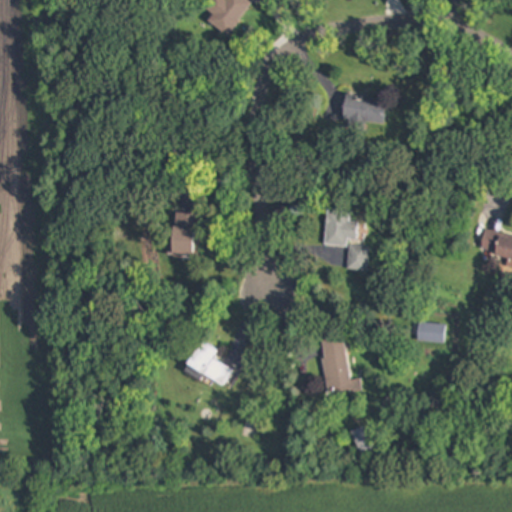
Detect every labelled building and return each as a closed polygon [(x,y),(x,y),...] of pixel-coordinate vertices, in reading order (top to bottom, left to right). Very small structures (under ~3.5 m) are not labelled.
[(254,1),(252,0),(212,0),(207,10),(215,15),(210,23),(232,37),(254,1)] [(386,124),(387,98),(344,97),(344,122),(386,124)] [(326,246),(348,248),(349,240),(358,241),(359,223),(350,222),(351,213),(328,212),(326,246)] [(199,220),(172,220),(172,257),(199,257),(199,220)] [(511,259),(511,268),(511,240),(511,235),(484,230),(480,253),(511,259)] [(348,271),(368,273),(370,248),(350,246),(348,271)] [(445,343),(445,324),(419,324),(419,343),(445,343)] [(352,381),(345,337),(321,341),(330,396),(363,391),(361,380),(352,381)] [(188,370),(223,389),(233,371),(215,361),(220,351),(203,342),(188,370)] [(351,434),(362,456),(375,449),(364,427),(351,434)]
